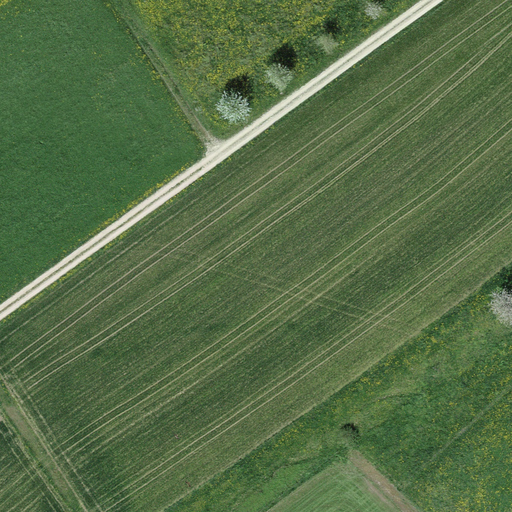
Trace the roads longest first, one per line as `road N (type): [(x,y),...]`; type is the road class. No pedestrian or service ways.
road 1 (track): [(426,0),(0,314)]
road 2 (track): [(0,404),(64,511)]
